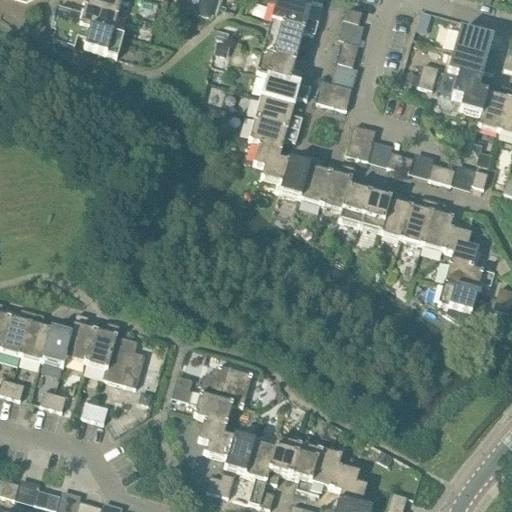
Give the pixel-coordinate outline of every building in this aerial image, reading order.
[(116,18),(121,0),(85,0),(83,9),(116,18)] [(276,0),(275,6),(307,16),(310,6),(321,9),(323,0),(276,0)] [(293,67),(293,65),(296,56),(300,46),(302,37),(312,39),(315,27),(305,24),(307,16),(275,6),(269,27),(266,37),(264,44),(260,58),(293,67)] [(111,38),(111,37),(116,18),(83,9),(81,18),(56,11),(53,22),(68,26),(67,27),(77,30),(77,29),(111,38)] [(345,13),(342,25),(357,29),(360,18),(357,17),(355,16),(354,16),(346,14),(345,13)] [(420,15),(413,39),(428,43),(435,19),(420,15)] [(53,22),(49,33),(54,34),(51,44),(51,45),(72,51),(75,41),(85,43),(82,54),(115,63),(121,40),(111,37),(111,38),(77,29),(77,30),(67,27),(68,26),(53,22)] [(357,29),(342,25),(337,45),(342,46),(357,50),(362,31),(357,29)] [(217,35),(214,43),(225,46),(227,38),(217,35)] [(495,68),(496,65),(498,57),(488,54),(491,44),(458,35),(452,56),(495,68)] [(216,46),(213,57),(224,60),(226,49),(216,46)] [(342,47),(339,57),(354,61),(357,50),(342,47)] [(452,56),(449,65),(445,77),(456,80),(456,79),(479,86),(482,77),(492,80),(495,68),(452,56)] [(337,65),(336,69),(351,73),(353,65),(354,61),(339,57),(337,65)] [(260,58),(254,80),(264,82),(297,91),(297,90),(300,79),(290,77),(293,67),(260,58)] [(511,76),(511,60),(507,60),(503,74),(511,76)] [(351,72),(337,68),(330,86),(336,88),(352,93),(355,89),(359,74),(351,72)] [(419,80),(434,84),(437,73),(422,68),(419,80)] [(456,79),(456,80),(450,101),(461,104),(458,115),(478,120),(479,121),(485,98),(476,95),(479,86),(456,79)] [(434,84),(419,80),(415,91),(430,95),(434,84)] [(264,82),(258,102),(293,111),(295,102),(305,104),(308,93),(297,90),(297,91),(264,82)] [(320,85),(317,96),(333,101),(336,89),(331,87),(330,87),(320,84),(320,85)] [(336,89),(333,101),(348,105),(351,94),(351,93),(350,93),(336,89)] [(497,138),(509,93),(498,90),(495,101),(485,98),(479,121),(478,120),(475,131),(497,138)] [(497,138),(511,141),(511,94),(509,93),(497,138)] [(330,112),(333,101),(317,96),(314,107),(330,112)] [(348,105),(333,101),(330,112),(345,116),(348,105)] [(258,102),(252,123),(297,135),(300,123),(290,121),(293,111),(258,102)] [(294,146),(297,135),(252,123),(246,146),(256,149),(256,147),(281,154),(284,144),(294,146)] [(359,148),(364,134),(353,131),(349,145),(359,148)] [(359,148),(371,151),(375,137),(364,134),(359,148)] [(355,164),(359,148),(349,145),(344,161),(355,164)] [(287,165),(279,163),(281,154),(256,147),(256,149),(250,169),(262,172),(259,183),(279,188),(280,189),(287,165)] [(371,151),(359,148),(355,164),(366,167),(371,151)] [(298,205),(310,160),(299,157),(296,167),(287,165),(280,189),(279,188),(276,199),(298,205)] [(397,176),(401,161),(389,158),(385,172),(397,176)] [(298,205),(319,210),(328,176),(319,174),(322,164),(310,160),(298,205)] [(401,161),(397,176),(408,179),(412,164),(401,161)] [(350,183),(353,173),(353,172),(341,169),(338,179),(328,176),(319,210),(338,216),(339,216),(349,183),(350,183)] [(439,187),(443,173),(431,169),(426,184),(439,187)] [(443,173),(439,187),(449,191),(453,176),(443,173)] [(485,179),(474,176),(470,191),(481,194),(485,179)] [(361,186),(350,183),(349,183),(339,216),(338,216),(335,226),(358,232),(367,199),(358,197),(361,186)] [(511,184),(507,183),(503,198),(511,200),(511,184)] [(391,195),(381,192),(379,192),(377,202),(367,199),(358,232),(378,238),(391,195)] [(378,238),(399,244),(409,211),(399,208),(402,198),(391,195),(378,238)] [(399,244),(420,249),(432,207),(421,203),(418,214),(409,211),(399,244)] [(420,249),(441,255),(450,223),(441,220),(443,210),(432,207),(420,249)] [(450,223),(441,255),(450,258),(447,268),(470,274),(470,273),(476,252),(466,249),(469,239),(448,233),(451,223),(450,223)] [(447,268),(442,288),(476,298),(478,289),(488,291),(491,279),(470,273),(470,274),(447,268)] [(442,288),(435,310),(445,313),(444,319),(465,333),(469,319),(479,322),(482,310),(473,307),(476,298),(442,288)] [(495,303),(510,307),(511,299),(511,296),(498,292),(495,303)] [(510,307),(495,303),(492,315),(506,319),(510,307)] [(32,318),(20,315),(17,325),(8,322),(0,349),(0,356),(19,362),(32,318)] [(43,321),(32,318),(19,362),(40,367),(49,334),(40,331),(43,321)] [(63,363),(64,363),(84,369),(93,335),(84,333),(87,322),(75,319),(72,329),(73,329),(63,363)] [(72,329),(62,326),(59,337),(49,334),(40,367),(61,373),(64,363),(63,363),(73,329),(72,329)] [(118,331),(106,328),(103,338),(93,335),(84,369),(104,374),(105,374),(114,341),(115,341),(118,331)] [(136,347),(115,341),(114,341),(105,374),(104,374),(102,384),(134,393),(143,360),(133,357),(136,347)] [(251,379),(218,370),(214,381),(204,378),(198,399),(231,409),(241,412),(251,379)] [(176,381),(173,393),(188,397),(188,396),(191,385),(176,381)] [(0,399),(8,401),(12,387),(1,384),(0,385),(0,399)] [(12,387),(8,401),(19,405),(23,390),(12,387)] [(225,430),(231,409),(198,399),(188,396),(188,397),(173,393),(170,404),(195,411),(192,421),(202,424),(203,423),(225,430)] [(50,413),(54,398),(42,395),(38,410),(50,413)] [(54,398),(50,413),(61,416),(65,401),(54,398)] [(91,425),(96,410),(84,407),(80,422),(91,425)] [(96,410),(91,425),(102,428),(107,414),(96,410)] [(222,439),(225,430),(203,423),(202,424),(196,445),(207,448),(204,459),(224,464),(225,464),(232,441),(222,439)] [(224,464),(219,485),(215,500),(226,503),(233,478),(243,481),(253,447),(232,441),(225,464),(224,464)] [(288,482),(297,449),(276,443),(273,453),(274,453),(264,486),(265,487),(276,490),(278,479),(288,482)] [(273,453),(253,447),(243,481),(253,483),(246,508),(257,511),(262,497),(262,496),(265,487),(264,486),(274,453),(273,453)] [(318,455),(297,449),(288,482),(297,485),(294,495),(306,498),(318,455)] [(306,498),(316,501),(317,501),(320,491),(330,493),(336,471),(337,471),(340,461),(318,455),(306,498)] [(358,477),(337,471),(336,471),(330,493),(339,496),(336,506),(358,511),(359,511),(360,511),(366,490),(355,487),(358,477)] [(208,482),(204,496),(215,500),(219,485),(208,482)] [(6,487),(2,502),(13,505),(17,490),(6,487)] [(38,511),(43,511),(47,498),(37,495),(33,510),(38,511)] [(269,511),(273,499),(262,496),(262,497),(257,511),(258,511),(269,511)] [(47,498),(43,511),(55,511),(58,501),(47,498)] [(391,498),(388,509),(398,511),(402,511),(406,502),(391,498)]
